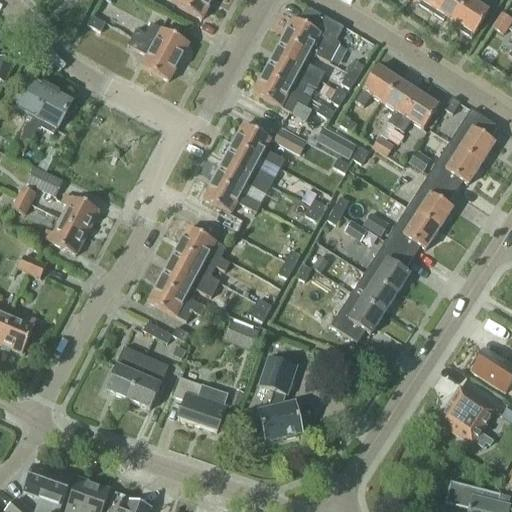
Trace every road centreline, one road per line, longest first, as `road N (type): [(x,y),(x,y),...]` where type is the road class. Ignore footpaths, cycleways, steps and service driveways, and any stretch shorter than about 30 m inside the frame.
road 1 (residential): [(36,423),(148,219),(154,180),(175,139),(188,130)]
road 2 (unclassified): [(338,511),(346,484),(507,234)]
road 3 (residential): [(292,511),(36,423)]
road 4 (residential): [(188,130),(74,70),(0,0)]
road 5 (residential): [(511,119),(320,0)]
road 6 (residential): [(188,130),(201,120),(266,0)]
